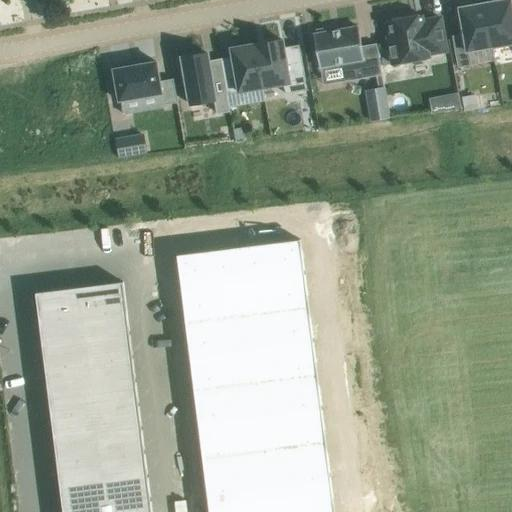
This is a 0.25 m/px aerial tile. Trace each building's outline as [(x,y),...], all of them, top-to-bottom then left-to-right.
[(511,5),(511,0),(506,0),(485,4),(493,48),(511,44),(511,5)] [(464,34),(452,36),(458,68),(471,65),(469,52),(493,48),(485,4),(460,8),(464,34)] [(388,37),(393,65),(430,58),(429,54),(447,51),(441,18),(423,21),(422,15),(406,18),(404,17),(395,18),(393,20),(389,21),(392,36),(388,37)] [(345,64),(348,81),(382,75),(377,44),(362,46),(358,27),(336,31),(335,27),(316,30),(317,34),(314,34),(320,68),(345,64)] [(283,40),(256,45),(264,88),(285,85),(286,94),(307,91),(299,45),(284,48),(283,40)] [(264,88),(256,45),(232,49),(233,57),(221,59),(227,94),(264,88)] [(208,53),(182,57),(190,105),(216,101),(219,114),(230,112),(227,95),(227,94),(221,59),(209,61),(208,53)] [(157,62),(114,70),(119,101),(121,101),(124,115),(163,108),(163,105),(178,103),(174,79),(160,81),(157,62)] [(386,93),(367,97),(371,122),(391,118),(386,93)] [(458,93),(443,96),(446,112),(461,109),(458,93)] [(476,95),(463,98),(465,111),(478,109),(476,95)] [(242,128),(233,130),(235,140),(244,139),(242,128)] [(143,136),(117,140),(120,156),(146,152),(143,136)] [(332,511),(299,240),(179,256),(210,511),(332,511)] [(152,511),(124,282),(35,293),(62,511),(152,511)]
